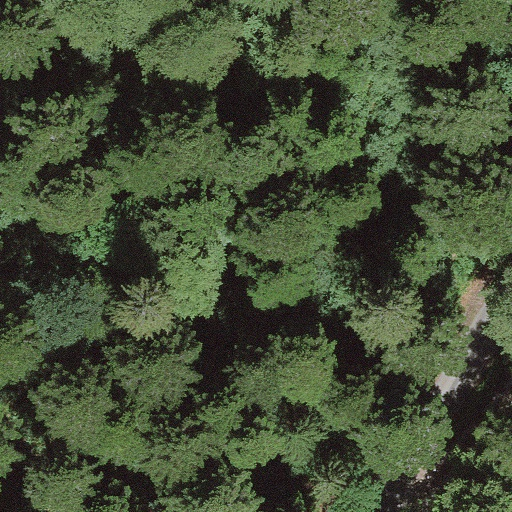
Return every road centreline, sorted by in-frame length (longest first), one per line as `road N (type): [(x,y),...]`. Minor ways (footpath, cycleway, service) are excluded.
road 1 (unclassified): [(511,303),(380,511)]
road 2 (track): [(418,511),(466,474),(511,408)]
